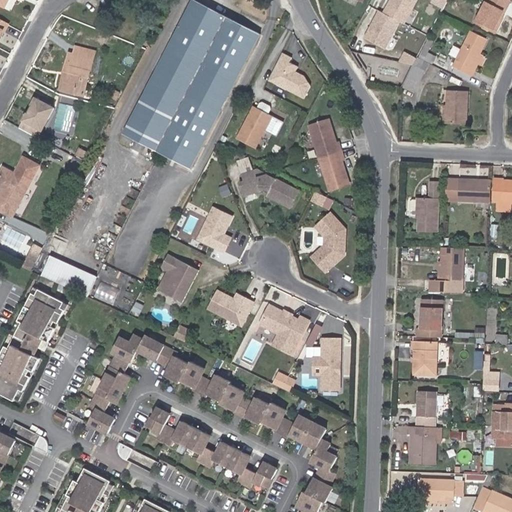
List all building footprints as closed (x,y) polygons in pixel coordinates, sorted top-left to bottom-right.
[(190,169),(260,35),(193,0),(192,0),(124,134),(190,169)] [(403,23),(415,0),(390,0),(384,12),(399,21),(403,23)] [(443,9),(447,0),(446,0),(433,0),(432,3),(443,9)] [(497,19),(506,0),(486,0),(475,22),(495,33),(501,20),(497,19)] [(501,20),(511,0),(510,0),(506,0),(497,19),(501,20)] [(383,48),(399,21),(384,12),(379,10),(364,37),(383,48)] [(0,44),(11,22),(0,16),(0,44)] [(480,53),(487,39),(471,31),(456,60),(472,68),(480,53)] [(428,52),(433,42),(428,39),(418,58),(429,63),(430,63),(434,56),(428,52)] [(451,52),(456,56),(462,49),(456,44),(451,52)] [(84,96),(95,51),(76,46),(74,54),(68,76),(64,75),(60,90),(84,96)] [(68,76),(74,54),(69,53),(64,75),(68,76)] [(416,59),(405,53),(400,62),(413,65),(416,59)] [(486,58),(484,57),(483,55),(480,53),(472,68),(475,70),(478,64),(482,66),(486,58)] [(292,59),(283,54),(268,81),(304,99),(310,87),(304,77),(296,72),(298,68),(289,63),(292,59)] [(424,71),(429,63),(418,58),(417,57),(413,65),(413,66),(424,71)] [(472,68),(456,60),(453,67),(472,76),(475,70),(472,68)] [(419,81),(424,71),(413,66),(408,75),(419,81)] [(413,92),(419,81),(408,75),(402,86),(413,92)] [(116,100),(119,93),(114,90),(111,97),(116,100)] [(466,124),(468,91),(448,90),(447,105),(446,124),(466,124)] [(38,138),(54,108),(36,98),(19,128),(38,138)] [(254,106),(237,139),(256,149),(265,130),(277,136),(284,122),(272,116),(269,114),(271,109),(270,106),(263,102),(260,103),(257,108),(254,106)] [(337,143),(329,120),(309,126),(319,158),(342,151),(339,142),(337,143)] [(87,162),(91,154),(83,150),(79,158),(87,162)] [(349,184),(342,160),(344,160),(342,151),(319,158),(330,191),(349,184)] [(0,210),(12,217),(39,166),(24,158),(15,174),(3,168),(0,174),(0,187),(3,190),(0,195),(0,210)] [(79,178),(86,164),(74,158),(66,171),(79,178)] [(299,191),(258,169),(242,174),(244,181),(240,183),(244,197),(266,190),(270,191),(267,196),(290,208),(299,191)] [(490,202),(491,180),(446,178),(445,201),(490,202)] [(511,180),(504,180),(494,180),(492,202),(496,202),(495,211),(511,211),(511,180)] [(439,189),(440,182),(430,182),(429,198),(417,198),(417,200),(412,200),(410,202),(410,209),(417,210),(416,218),(418,219),(418,232),(438,232),(439,195),(439,189)] [(322,206),(327,198),(315,191),(311,200),(322,206)] [(225,234),(233,217),(213,207),(202,231),(205,240),(212,244),(211,246),(225,253),(232,238),(225,234)] [(345,255),(346,229),(331,213),(315,227),(325,237),(324,245),(312,257),(326,272),(345,255)] [(205,240),(202,231),(197,240),(211,246),(212,244),(205,240)] [(31,271),(42,249),(34,245),(22,267),(31,271)] [(462,293),(464,248),(442,248),(442,264),(441,281),(438,281),(431,281),(431,292),(462,293)] [(182,303),(199,270),(168,254),(161,268),(168,271),(158,290),(182,303)] [(97,277),(51,256),(41,276),(88,296),(97,277)] [(474,280),(476,263),(467,263),(466,279),(474,280)] [(102,280),(96,297),(120,306),(126,288),(102,280)] [(0,393),(14,401),(15,398),(20,390),(23,392),(31,377),(27,375),(30,370),(33,372),(40,358),(34,355),(42,338),(43,339),(49,342),(55,328),(52,326),(55,321),(56,322),(58,323),(65,310),(61,308),(64,303),(64,302),(39,289),(38,290),(35,295),(32,293),(18,321),(19,321),(21,323),(9,348),(5,346),(0,356),(0,393)] [(242,327),(255,302),(237,293),(234,298),(218,290),(208,309),(242,327)] [(442,338),(444,299),(422,299),(421,328),(417,328),(417,337),(442,338)] [(137,314),(142,305),(135,301),(130,310),(137,314)] [(292,355),(310,321),(301,316),(299,320),(270,304),(260,324),(278,334),(273,345),(292,355)] [(17,320),(4,345),(5,346),(9,348),(21,323),(19,321),(18,321),(17,320)] [(322,328),(316,324),(307,342),(313,346),(322,328)] [(179,327),(174,337),(184,341),(188,331),(179,327)] [(318,511),(324,501),(326,502),(333,489),(328,486),(335,473),(330,471),(337,457),(327,452),(331,445),(321,440),(326,430),(299,416),(294,425),(282,418),(286,410),(272,403),(271,405),(257,398),(253,404),(241,398),(244,391),(230,384),(231,382),(217,375),(213,384),(200,377),(204,369),(191,362),(189,364),(176,357),(178,352),(165,346),(145,336),(143,340),(133,335),(129,343),(119,338),(112,351),(118,354),(91,408),(95,410),(88,423),(108,433),(115,420),(104,414),(110,401),(116,404),(130,377),(124,374),(131,361),(132,361),(138,350),(170,367),(165,376),(179,383),(180,381),(194,388),(193,390),(207,397),(208,395),(221,402),(220,404),(261,424),(262,422),(275,429),(274,431),(288,438),(290,435),(317,448),(311,461),(322,467),(315,480),(314,479),(313,478),(313,479),(306,492),(304,491),(297,505),(303,509),(301,511),(318,511)] [(507,345),(508,335),(497,335),(496,344),(507,345)] [(45,351),(49,342),(43,339),(42,338),(38,347),(45,351)] [(340,390),(341,339),(322,338),(322,357),(314,357),(313,375),(321,375),(321,390),(340,390)] [(436,376),(438,341),(412,341),(412,350),(414,350),(413,375),(436,376)] [(483,370),(484,352),(475,351),(474,369),(483,370)] [(282,388),(288,377),(279,372),(273,384),(282,388)] [(290,392),(296,381),(288,377),(282,388),(290,392)] [(23,392),(20,390),(15,398),(19,400),(24,392),(23,392)] [(436,428),(437,392),(418,391),(417,427),(436,428)] [(511,404),(507,404),(507,405),(506,412),(494,412),(493,412),(493,437),(511,437),(511,404)] [(254,482),(267,489),(277,470),(263,463),(257,474),(245,467),(251,456),(223,442),(218,453),(205,446),(210,435),(183,421),(177,432),(165,426),(171,415),(162,410),(157,408),(147,426),(160,433),(158,439),(171,446),(174,440),(201,454),(197,459),(211,466),(214,461),(241,474),(238,480),(251,487),(254,482)] [(54,417),(64,422),(66,417),(57,412),(54,417)] [(8,434),(34,447),(40,436),(13,423),(8,434)] [(441,439),(442,428),(436,428),(417,427),(409,427),(408,434),(411,434),(410,464),(436,464),(436,443),(437,438),(441,439)] [(0,471),(8,454),(9,455),(16,441),(0,432),(0,471)] [(44,438),(40,436),(34,447),(46,453),(48,447),(48,445),(48,443),(46,440),(44,438)] [(123,458),(127,460),(132,449),(121,443),(119,446),(119,448),(118,451),(119,453),(120,455),(123,458)] [(159,462),(132,449),(127,460),(153,474),(159,462)] [(99,511),(105,502),(101,500),(111,481),(85,468),(82,473),(78,482),(75,480),(67,495),(69,496),(60,511),(99,511)] [(82,473),(78,471),(74,480),(75,480),(78,482),(82,473)] [(488,487),(494,474),(489,474),(486,481),(484,485),(488,487)] [(464,497),(464,481),(463,480),(463,476),(455,476),(455,480),(418,479),(417,501),(438,501),(447,501),(447,496),(455,496),(464,497)] [(110,483),(101,500),(105,502),(105,503),(114,485),(110,483)] [(511,511),(511,499),(492,491),(492,492),(484,488),(480,498),(487,502),(483,511),(482,511),(511,511)] [(65,493),(55,511),(60,511),(69,496),(67,495),(65,493)] [(483,511),(487,502),(480,498),(475,508),(483,511)] [(140,499),(133,511),(138,511),(144,501),(140,499)] [(171,511),(146,499),(138,511),(171,511)]
